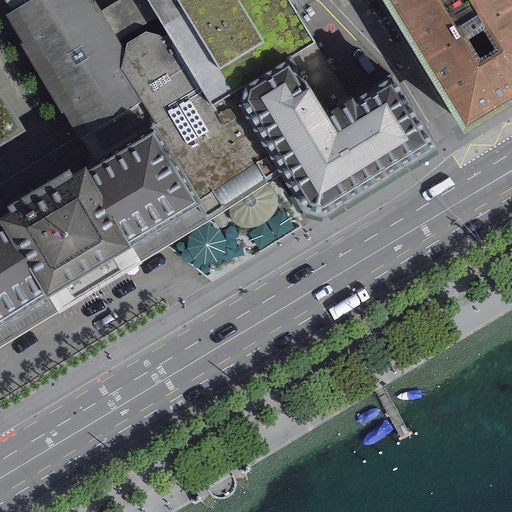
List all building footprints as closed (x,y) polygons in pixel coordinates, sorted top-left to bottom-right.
[(6,20),(94,168),(149,136),(199,106),(154,32),(121,51),(90,0),(1,0),(12,17),(6,20)] [(228,100),(287,64),(314,48),(284,0),(134,0),(154,32),(199,106),(204,114),(228,100)] [(511,0),(377,0),(454,126),(511,91),(511,0)] [(345,99),(314,48),(287,64),(322,121),(348,105),(345,99)] [(228,100),(304,224),(435,145),(394,78),(348,105),(322,121),(287,64),(228,100)] [(0,146),(28,130),(0,83),(0,146)] [(166,245),(214,278),(304,224),(228,100),(204,114),(199,106),(149,136),(201,224),(166,245)] [(0,343),(166,245),(201,224),(149,136),(94,168),(73,181),(71,178),(0,220),(0,343)]
